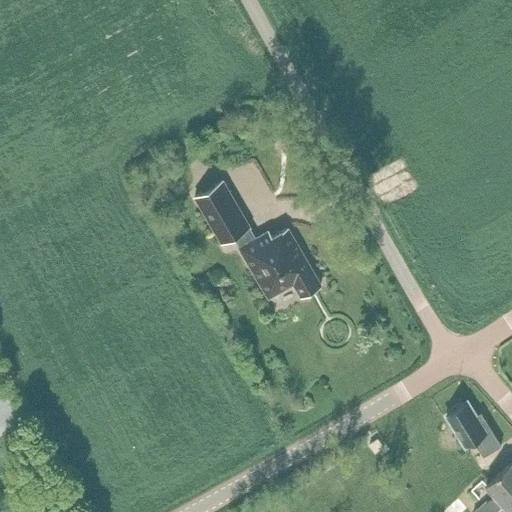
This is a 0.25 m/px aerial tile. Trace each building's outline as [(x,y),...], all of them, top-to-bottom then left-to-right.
[(222,180),(195,196),(223,242),(234,235),(241,247),(239,247),(269,297),(293,283),(301,297),(321,285),(288,228),(272,237),(269,230),(255,238),(248,227),(250,226),(222,180)] [(483,456),(501,445),(485,419),(480,422),(467,401),(461,404),(460,402),(450,408),(451,410),(446,414),(466,445),(474,440),(483,456)] [(492,511),(511,494),(511,462),(486,485),(496,496),(488,503),(486,501),(473,511),(492,511)] [(450,494),(435,511),(449,511),(459,501),(450,494)] [(507,511),(509,511),(511,511),(511,494),(492,511),(507,511)]
